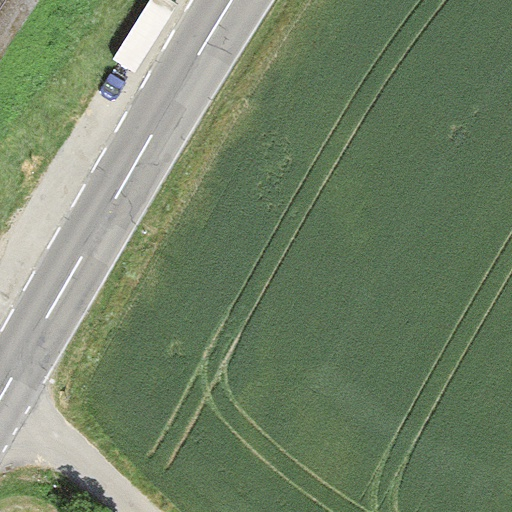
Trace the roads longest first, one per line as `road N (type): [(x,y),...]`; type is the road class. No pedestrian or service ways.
road 1 (primary): [(14,385),(241,0)]
road 2 (unclassified): [(14,385),(153,511)]
